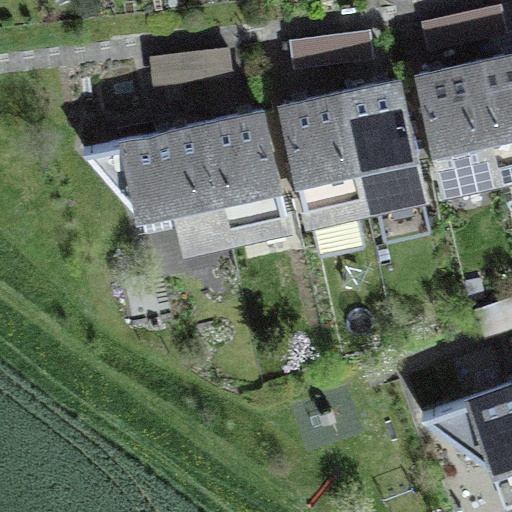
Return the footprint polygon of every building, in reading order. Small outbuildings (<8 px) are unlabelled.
[(428,39),(503,23),(499,4),(424,20),(428,39)] [(370,48),(368,29),(292,38),(294,58),(370,48)] [(230,66),(228,46),(152,55),(154,75),(230,66)] [(511,165),(511,50),(472,59),(497,168),(511,165)] [(497,168),(472,59),(419,72),(444,181),(497,168)] [(397,76),(340,88),(364,199),(421,187),(397,76)] [(300,212),(364,199),(340,88),(276,101),(300,212)] [(266,107),(205,117),(223,227),(284,217),(266,107)] [(180,241),(223,227),(205,117),(91,146),(136,199),(177,223),(180,241)] [(484,326),(511,316),(511,295),(478,308),(484,326)] [(511,476),(511,379),(430,406),(490,458),(501,455),(511,476)]
